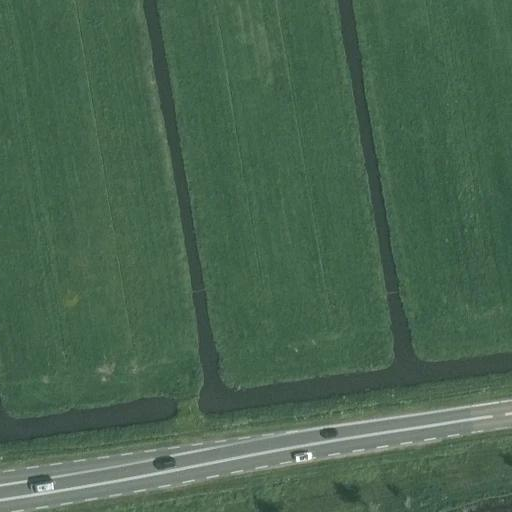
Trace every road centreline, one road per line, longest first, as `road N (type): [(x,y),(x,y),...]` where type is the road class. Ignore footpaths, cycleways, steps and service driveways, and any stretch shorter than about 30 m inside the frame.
road 1 (secondary): [(174,472),(511,414)]
road 2 (secondary): [(174,472),(0,501)]
